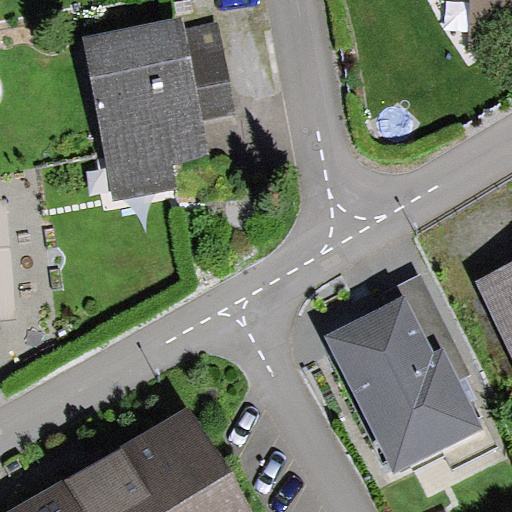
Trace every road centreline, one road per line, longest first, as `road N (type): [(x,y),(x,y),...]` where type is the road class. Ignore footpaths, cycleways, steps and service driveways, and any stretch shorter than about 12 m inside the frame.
road 1 (residential): [(0,434),(237,307)]
road 2 (residential): [(350,236),(330,184),(301,0)]
road 3 (residential): [(237,307),(352,511)]
road 4 (residential): [(350,236),(511,147)]
road 5 (residential): [(237,307),(350,236)]
